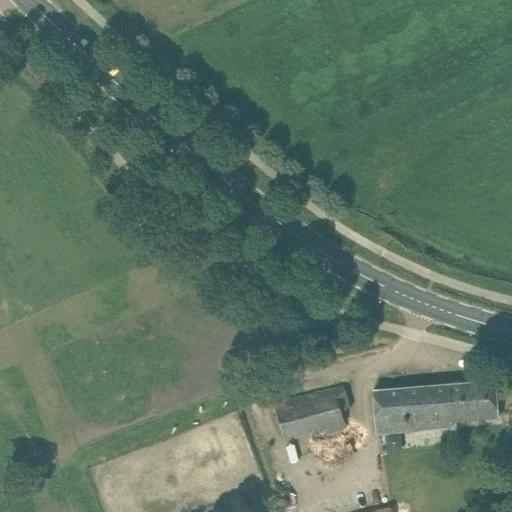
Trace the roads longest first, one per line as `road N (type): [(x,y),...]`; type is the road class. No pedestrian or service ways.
road 1 (secondary): [(511,334),(437,310),(297,240),(28,0)]
road 2 (track): [(6,511),(217,413),(333,381),(485,356),(498,330)]
